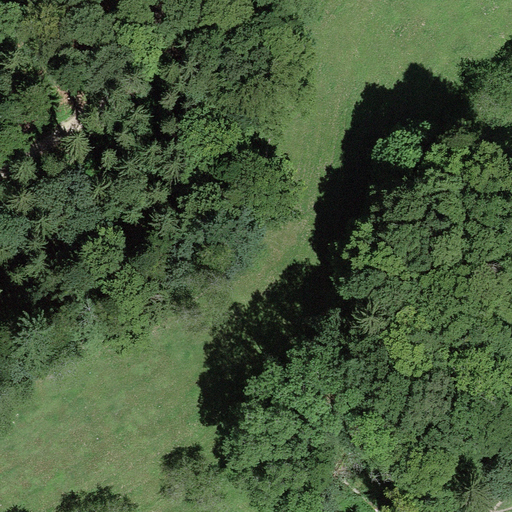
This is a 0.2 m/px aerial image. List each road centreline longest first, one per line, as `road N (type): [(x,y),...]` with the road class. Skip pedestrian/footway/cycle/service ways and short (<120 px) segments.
road 1 (track): [(258,447),(380,278),(462,86),(511,49)]
road 2 (track): [(0,173),(119,88),(167,0)]
